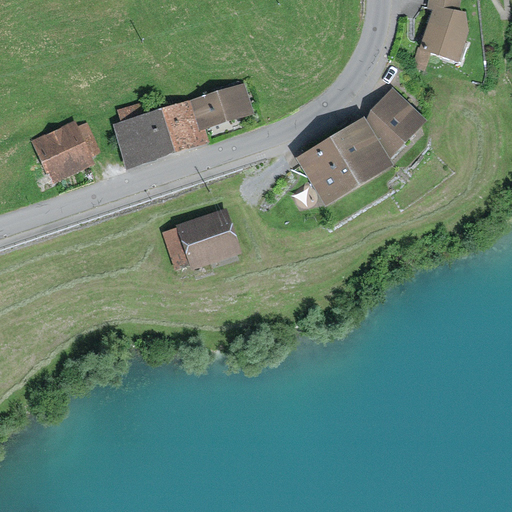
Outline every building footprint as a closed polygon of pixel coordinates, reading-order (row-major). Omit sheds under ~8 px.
[(437,10),(425,48),(458,58),(469,18),(455,14),(459,1),(454,0),(432,0),(430,8),(437,10)] [(242,88),(194,103),(201,128),(250,113),(242,88)] [(393,95),(365,125),(305,160),(328,200),(389,165),(384,157),(419,122),(393,95)] [(194,103),(161,113),(173,150),(205,140),(201,128),(194,103)] [(161,113),(121,126),(132,163),(173,150),(161,113)] [(79,125),(41,137),(55,183),(93,171),(79,125)] [(219,228),(176,243),(190,282),(233,267),(219,228)]
